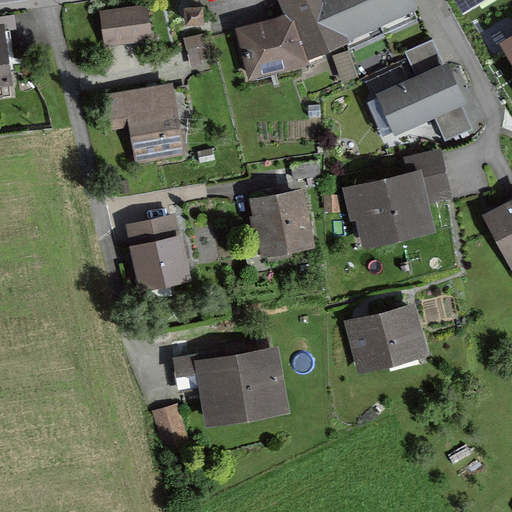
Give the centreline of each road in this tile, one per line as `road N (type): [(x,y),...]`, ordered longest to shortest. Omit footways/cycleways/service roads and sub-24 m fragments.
road 1 (residential): [(45,0),(146,387)]
road 2 (unknown): [(450,0),(491,104),(486,144),(459,173)]
